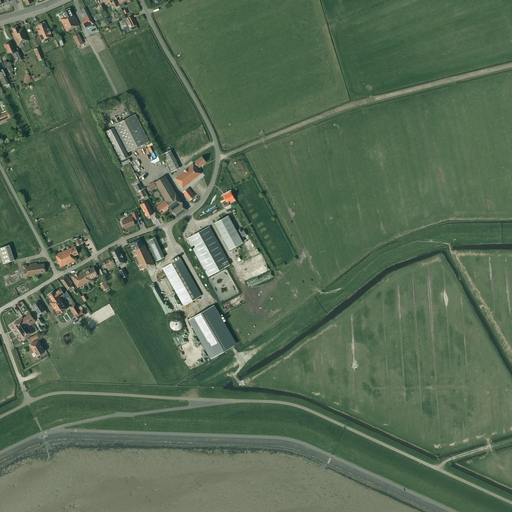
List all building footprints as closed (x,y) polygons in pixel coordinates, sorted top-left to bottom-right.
[(94,23),(86,8),(82,10),(87,20),(82,22),(85,28),(94,23)] [(70,9),(62,13),(64,18),(60,20),(62,23),(74,17),(72,14),(70,9)] [(74,17),(62,23),(66,32),(79,26),(73,13),(72,14),(74,17)] [(132,27),(137,24),(135,19),(134,19),(133,18),(132,16),(128,18),(127,18),(132,27)] [(45,22),(37,25),(39,29),(36,30),(42,42),(52,38),(45,22)] [(26,36),(23,28),(18,30),(16,26),(11,28),(13,33),(12,33),(14,38),(13,38),(14,40),(15,40),(17,46),(29,41),(27,38),(26,39),(25,36),(26,36)] [(84,44),(79,34),(73,37),(77,47),(84,44)] [(15,52),(10,42),(5,45),(8,53),(11,52),(12,55),(13,54),(14,57),(16,56),(18,61),(20,60),(22,59),(18,51),(15,52)] [(0,72),(0,73),(2,76),(0,77),(0,79),(3,86),(7,84),(8,84),(5,76),(5,75),(3,69),(0,70),(0,72)] [(128,114),(134,112),(130,99),(124,101),(128,114)] [(0,122),(10,118),(7,112),(0,115),(0,122)] [(112,126),(113,128),(106,132),(121,161),(129,157),(127,153),(149,141),(135,114),(112,126)] [(180,168),(171,150),(161,155),(170,173),(180,168)] [(194,165),(197,169),(198,169),(197,169),(198,168),(206,162),(202,157),(195,162),(196,163),(194,165)] [(193,164),(175,178),(183,188),(201,174),(197,169),(194,165),(193,164)] [(171,210),(172,211),(171,212),(176,218),(187,210),(182,203),(183,203),(176,193),(175,193),(165,176),(155,183),(166,201),(165,201),(171,210)] [(147,186),(151,192),(157,188),(154,182),(147,186)] [(183,192),(190,200),(194,197),(188,189),(183,192)] [(235,199),(231,192),(223,196),(226,201),(223,203),(225,207),(230,204),(229,202),(235,199)] [(146,201),(144,203),(140,205),(141,208),(143,208),(147,217),(153,214),(149,205),(148,205),(146,201)] [(169,211),(171,210),(165,201),(157,207),(162,214),(168,210),(169,211)] [(125,228),(135,225),(134,222),(133,221),(138,219),(136,213),(132,214),(133,215),(127,217),(128,219),(122,221),(124,227),(125,228)] [(229,250),(242,243),(228,216),(215,223),(229,250)] [(209,226),(187,238),(208,277),(230,265),(209,226)] [(155,237),(147,241),(157,261),(164,257),(155,237)] [(142,244),(140,239),(130,244),(135,254),(134,254),(135,256),(136,256),(140,265),(138,266),(140,270),(142,269),(142,270),(154,265),(148,251),(147,251),(144,243),(142,244)] [(0,248),(0,254),(3,264),(15,260),(10,245),(0,248)] [(75,246),(55,255),(61,267),(75,261),(73,256),(78,254),(75,246)] [(119,249),(112,252),(114,257),(113,257),(117,267),(126,263),(119,249)] [(116,266),(112,258),(101,263),(104,268),(106,267),(108,270),(116,266)] [(201,296),(180,258),(163,268),(184,306),(201,296)] [(46,272),(44,264),(38,265),(38,263),(24,266),(26,279),(28,279),(28,277),(32,276),(32,277),(35,276),(40,275),(39,273),(46,272)] [(83,271),(72,276),(77,288),(91,281),(91,280),(98,276),(94,267),(89,269),(88,268),(83,270),(83,271)] [(67,276),(60,280),(67,291),(73,288),(71,285),(72,284),(67,276)] [(109,288),(105,281),(100,284),(104,291),(109,288)] [(29,290),(25,283),(23,284),(22,284),(14,288),(19,296),(29,290)] [(53,309),(57,315),(67,309),(64,303),(63,303),(62,301),(60,297),(64,294),(61,289),(55,292),(55,291),(48,295),(52,302),(50,303),(51,305),(54,309),(53,309)] [(45,310),(39,301),(36,303),(35,303),(33,304),(34,305),(33,306),(39,315),(43,312),(45,315),(47,313),(45,310)] [(80,311),(78,308),(75,303),(69,307),(78,319),(86,314),(83,309),(80,311)] [(214,306),(189,320),(211,358),(236,344),(214,306)] [(30,326),(36,322),(30,314),(24,318),(30,326)] [(24,318),(23,317),(12,325),(23,340),(35,332),(30,326),(24,318)] [(169,323),(169,324),(169,325),(169,326),(169,327),(170,328),(171,329),(171,330),(172,330),(173,331),(174,331),(175,331),(176,331),(177,331),(178,331),(179,331),(180,330),(181,330),(182,329),(182,328),(183,327),(183,326),(183,325),(184,324),(183,323),(183,322),(183,321),(182,320),(182,319),(181,318),(180,318),(179,317),(178,317),(177,317),(176,317),(175,317),(174,317),(173,317),(172,318),(171,318),(171,319),(170,320),(169,321),(169,322),(169,323)] [(45,351),(38,340),(30,345),(36,356),(45,351)]
